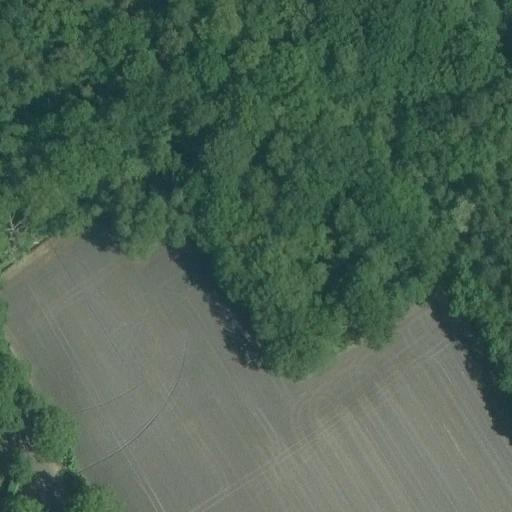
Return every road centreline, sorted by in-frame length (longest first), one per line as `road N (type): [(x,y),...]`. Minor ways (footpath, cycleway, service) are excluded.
road 1 (track): [(0,210),(217,55)]
road 2 (tertiary): [(54,511),(0,402)]
